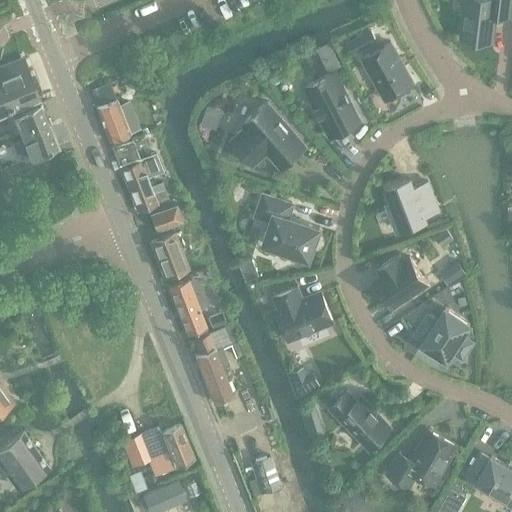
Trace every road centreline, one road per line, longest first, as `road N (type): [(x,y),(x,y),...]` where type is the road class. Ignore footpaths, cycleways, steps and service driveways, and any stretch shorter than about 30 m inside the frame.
road 1 (residential): [(511,415),(402,364),(373,334),(353,295),(345,254),(360,180),(404,126),(445,108)]
road 2 (secondary): [(240,511),(123,220)]
road 3 (secondary): [(123,220),(57,62)]
road 4 (residential): [(57,62),(191,0)]
road 5 (residential): [(0,265),(123,220)]
